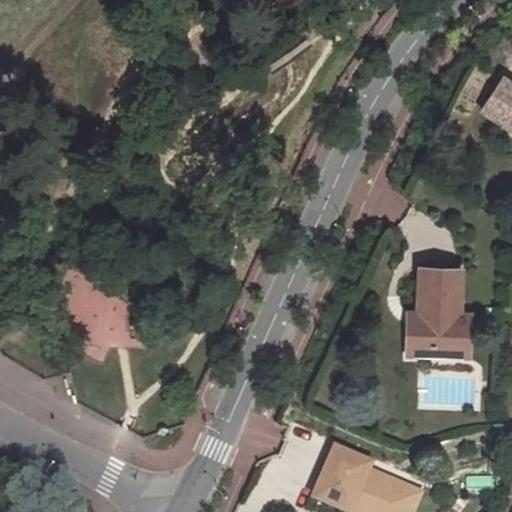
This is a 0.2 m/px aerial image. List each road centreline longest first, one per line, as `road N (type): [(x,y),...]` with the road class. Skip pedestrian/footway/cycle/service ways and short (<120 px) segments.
road 1 (tertiary): [(180,511),(325,201),(404,54),(454,0)]
road 2 (tertiary): [(0,418),(169,511)]
